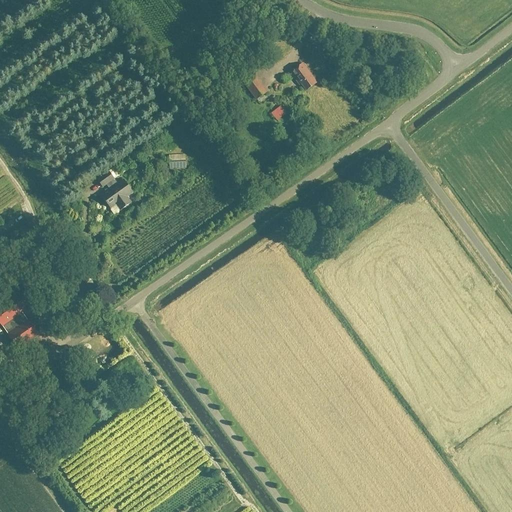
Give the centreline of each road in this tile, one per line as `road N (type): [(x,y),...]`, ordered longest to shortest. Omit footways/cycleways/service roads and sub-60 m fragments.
road 1 (unclassified): [(0,392),(386,125)]
road 2 (unclassified): [(511,296),(386,125)]
road 3 (unclassified): [(458,70),(411,31),(336,19),(300,0)]
road 4 (track): [(0,162),(70,294)]
